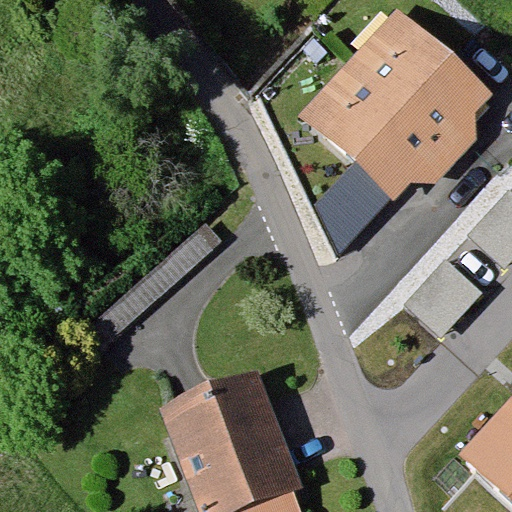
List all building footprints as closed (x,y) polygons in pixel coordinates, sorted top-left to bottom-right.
[(399,12),(298,116),(354,169),(391,205),(408,188),(436,186),(472,145),(471,131),(496,105),(399,12)] [(354,169),(315,213),(339,260),(391,205),(354,169)] [(511,199),(510,197),(469,243),(503,273),(511,263),(511,199)] [(220,240),(207,226),(76,339),(89,353),(220,240)] [(446,267),(405,313),(439,343),(480,297),(446,267)] [(258,386),(165,421),(199,511),(296,511),(291,497),(298,494),(258,386)] [(511,412),(463,465),(511,510),(511,412)]
